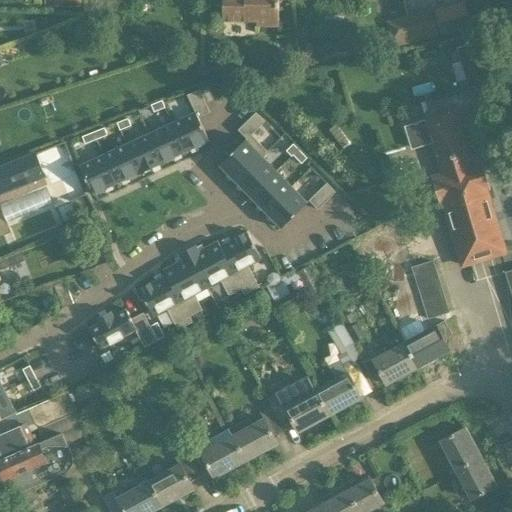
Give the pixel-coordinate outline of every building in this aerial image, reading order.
[(277,28),(278,4),(281,4),(281,0),(222,0),(222,22),(256,22),(256,27),(277,28)] [(464,3),(435,10),(441,34),(470,26),(464,3)] [(398,20),(405,43),(437,35),(431,11),(398,20)] [(457,48),(461,63),(479,57),(474,43),(470,44),(457,48)] [(483,72),(466,77),(470,93),(488,88),(483,72)] [(194,113),(172,123),(185,152),(207,141),(207,142),(209,141),(198,117),(209,112),(199,89),(187,95),(195,112),(193,112),(194,113)] [(162,100),(151,105),(154,112),(165,108),(162,100)] [(437,117),(405,127),(412,149),(432,142),(442,174),(433,177),(441,203),(442,203),(462,265),(505,251),(486,190),(487,189),(479,163),(471,166),(454,111),(437,116),(437,117)] [(247,139),(219,166),(220,167),(221,166),(236,181),(262,156),(267,151),(251,135),(264,122),(255,113),(238,130),(247,139)] [(128,118),(117,123),(120,130),(131,126),(128,118)] [(162,162),(163,162),(180,154),(185,152),(172,123),(149,134),(162,162)] [(104,128),(93,132),(96,139),(107,135),(104,128)] [(93,132),(82,137),(85,144),(96,139),(93,132)] [(139,173),(139,174),(163,163),(163,162),(162,162),(149,134),(126,144),(139,173)] [(103,155),(117,183),(128,178),(139,173),(126,144),(103,155)] [(292,157),(293,155),(299,149),(293,144),(286,151),(292,157)] [(293,155),(301,164),(307,158),(299,149),(293,155)] [(35,153),(0,166),(0,175),(7,192),(45,177),(35,153)] [(79,165),(93,195),(95,194),(95,193),(117,183),(103,155),(82,165),(81,164),(79,165)] [(262,156),(236,181),(243,188),(251,196),(277,171),(262,156)] [(277,171),(251,196),(266,212),(292,186),(277,171)] [(326,183),(309,200),(318,209),(335,192),(326,183)] [(292,186),(266,212),(280,227),(281,228),(308,202),(307,201),(306,201),(292,186)] [(242,289),(241,289),(244,295),(259,287),(248,266),(261,259),(246,231),(245,232),(245,233),(231,241),(220,246),(220,247),(242,289)] [(195,245),(187,249),(207,288),(221,281),(229,296),(241,289),(242,289),(220,247),(220,246),(217,240),(216,241),(216,242),(198,251),(195,245)] [(163,269),(166,275),(167,275),(189,316),(190,316),(200,310),(202,309),(194,295),(207,288),(187,249),(179,254),(182,260),(165,269),(164,268),(163,269)] [(12,256),(2,261),(5,268),(15,264),(12,256)] [(411,267),(414,278),(434,272),(431,261),(411,267)] [(309,262),(297,268),(301,275),(310,292),(322,286),(309,262)] [(436,271),(415,278),(418,288),(439,281),(436,271)] [(193,322),(189,316),(167,275),(166,275),(141,288),(139,289),(154,316),(167,309),(178,330),(193,322)] [(289,293),(280,277),(265,285),(274,301),(289,293)] [(54,285),(62,308),(73,304),(65,281),(54,285)] [(418,288),(421,298),(443,292),(439,281),(418,288)] [(421,298),(424,308),(446,302),(443,292),(421,298)] [(449,312),(446,302),(424,308),(427,319),(449,312)] [(90,327),(89,328),(100,349),(135,330),(144,347),(158,340),(156,338),(150,326),(143,313),(131,319),(125,309),(113,316),(111,311),(96,319),(98,323),(90,328),(90,327)] [(203,316),(200,310),(190,316),(193,322),(203,316)] [(340,319),(346,329),(353,343),(365,337),(352,312),(340,319)] [(445,321),(404,343),(417,368),(449,351),(442,338),(452,333),(445,321)] [(157,322),(150,326),(156,338),(158,340),(165,336),(157,322)] [(336,380),(316,390),(330,416),(363,398),(362,396),(371,391),(354,360),(360,356),(342,324),(328,332),(343,358),(328,366),(336,380)] [(417,368),(404,343),(386,353),(383,348),(369,355),(370,357),(362,361),(371,379),(380,374),(386,385),(417,368)] [(22,369),(28,380),(35,376),(29,366),(22,369)] [(34,390),(41,387),(35,376),(28,380),(34,390)] [(330,416),(316,390),(284,408),(280,401),(271,405),(285,431),(294,426),(297,433),(330,416)] [(11,497),(66,472),(70,468),(71,464),(71,455),(62,433),(38,444),(34,435),(32,436),(28,427),(39,422),(41,427),(77,412),(68,391),(0,421),(0,419),(0,493),(9,490),(11,497)] [(0,419),(15,412),(5,392),(0,394),(0,419)] [(227,429),(231,436),(245,461),(277,444),(274,437),(285,431),(271,405),(260,412),(263,419),(252,425),(248,418),(227,429)] [(497,486),(481,457),(465,427),(439,441),(471,500),(497,486)] [(190,435),(180,440),(186,452),(200,477),(210,472),(214,478),(245,461),(231,436),(227,429),(196,446),(190,435)] [(180,464),(148,481),(161,507),(193,489),(190,483),(200,477),(186,452),(176,457),(180,464)] [(353,488),(365,511),(366,511),(382,504),(368,479),(353,488)] [(72,481),(71,481),(58,488),(71,511),(81,511),(87,509),(72,481)] [(151,511),(161,507),(148,481),(116,499),(112,492),(102,497),(109,511),(151,511)] [(365,511),(353,488),(307,511),(365,511)] [(506,511),(510,510),(504,501),(483,511),(506,511)]
